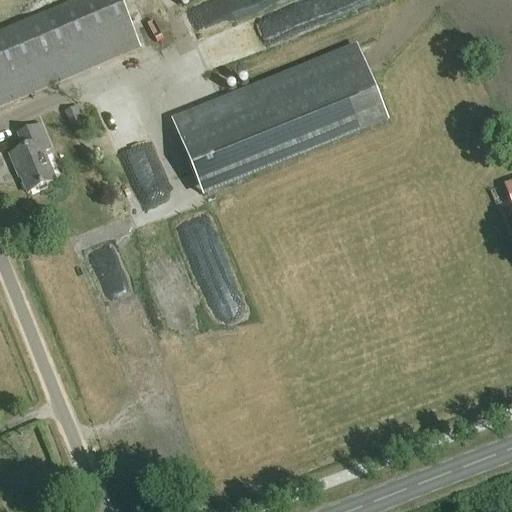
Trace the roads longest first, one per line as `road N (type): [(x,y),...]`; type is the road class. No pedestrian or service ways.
road 1 (unclassified): [(102,511),(0,258)]
road 2 (secondary): [(354,511),(511,450)]
